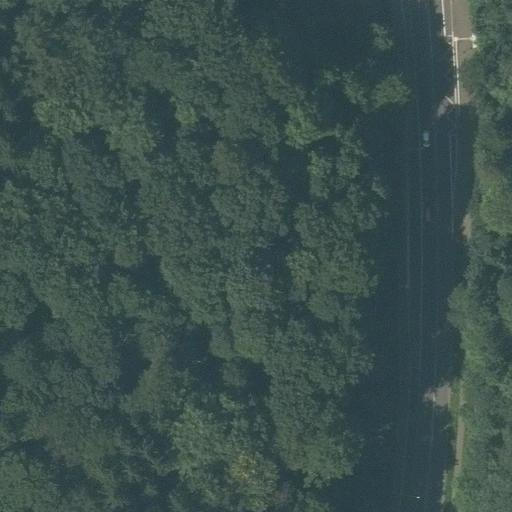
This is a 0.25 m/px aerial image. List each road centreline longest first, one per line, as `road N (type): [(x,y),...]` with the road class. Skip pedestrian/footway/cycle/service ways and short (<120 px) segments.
road 1 (unknown): [(293,511),(306,416),(297,252),(280,130),(233,0)]
road 2 (primary): [(423,511),(437,266),(424,0)]
